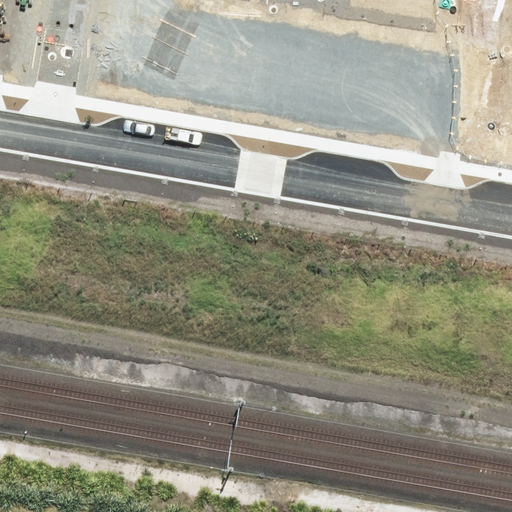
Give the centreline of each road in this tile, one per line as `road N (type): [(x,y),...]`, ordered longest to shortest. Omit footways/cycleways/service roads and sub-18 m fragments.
road 1 (track): [(0,322),(511,410)]
road 2 (residential): [(46,137),(511,217)]
road 3 (residential): [(46,137),(68,0)]
